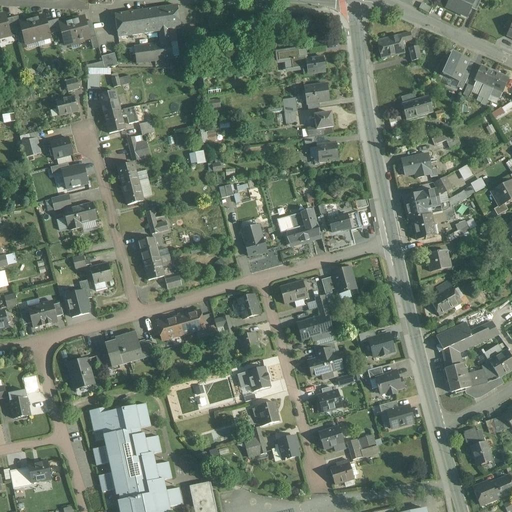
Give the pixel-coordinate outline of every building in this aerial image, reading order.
[(447,8),(466,17),(470,9),(474,0),(448,0),(447,2),(448,4),(447,8)] [(474,0),(470,9),(475,11),(480,0),(474,0)] [(177,6),(161,8),(165,31),(168,30),(174,30),(180,29),(177,6)] [(161,8),(115,15),(118,38),(159,32),(165,31),(161,8)] [(5,15),(0,15),(0,38),(3,38),(3,37),(10,35),(6,20),(5,15)] [(45,16),(32,20),(38,41),(50,38),(49,34),(46,23),(45,16)] [(18,17),(12,18),(15,30),(21,28),(19,23),(20,23),(18,17)] [(12,18),(6,20),(10,35),(11,37),(17,36),(15,30),(12,18)] [(84,18),(72,21),(77,43),(83,41),(83,40),(90,38),(86,23),(84,18)] [(20,23),(19,23),(21,28),(25,44),(38,41),(32,20),(20,23)] [(58,20),(52,21),(55,33),(61,31),(59,25),(58,20)] [(52,21),(46,23),(49,34),(55,33),(52,21)] [(59,25),(61,31),(65,45),(72,43),(72,44),(77,43),(72,21),(59,25)] [(86,23),(90,38),(96,37),(91,21),(86,23)] [(160,44),(152,45),(155,61),(173,59),(170,43),(168,30),(165,31),(159,32),(160,44)] [(174,30),(168,30),(170,43),(176,42),(174,30)] [(410,33),(399,36),(401,43),(412,40),(410,33)] [(399,36),(377,41),(381,59),(404,54),(401,43),(399,36)] [(96,37),(90,38),(93,49),(98,48),(96,37)] [(324,44),(309,47),(309,53),(325,51),(324,44)] [(152,45),(134,48),(136,64),(155,61),(152,45)] [(418,47),(409,49),(412,62),(421,60),(418,47)] [(452,53),(443,74),(459,82),(469,61),(452,53)] [(101,57),(104,69),(117,66),(113,54),(101,57)] [(323,58),(305,60),(306,68),(303,68),(304,76),(325,73),(323,58)] [(495,72),(481,66),(474,81),(483,85),(478,97),(483,99),(495,72)] [(203,70),(199,70),(199,69),(198,69),(199,78),(200,89),(208,88),(206,77),(205,77),(204,69),(203,69),(203,70)] [(200,89),(199,78),(198,70),(192,70),(195,90),(200,89)] [(509,79),(495,72),(483,99),(488,101),(490,95),(500,99),(509,79)] [(87,90),(100,90),(100,76),(87,75),(87,90)] [(115,92),(114,88),(112,79),(109,76),(100,76),(100,90),(99,96),(115,92)] [(118,79),(120,87),(131,84),(129,76),(118,79)] [(118,78),(112,79),(114,88),(120,87),(118,79),(118,78)] [(76,79),(65,82),(68,93),(79,90),(76,79)] [(483,85),(474,81),(472,87),(470,93),(478,97),(483,85)] [(466,84),(462,95),(468,97),(470,93),(472,87),(466,84)] [(327,85),(304,88),(306,104),(307,104),(319,102),(329,101),(327,85)] [(154,88),(157,101),(165,99),(163,87),(159,88),(158,87),(154,88)] [(115,92),(99,96),(104,115),(120,111),(115,92)] [(414,94),(401,98),(403,105),(416,101),(414,94)] [(73,98),(56,102),(59,116),(77,112),(73,98)] [(295,98),(282,100),(282,106),(284,106),(285,111),(283,112),(284,114),(285,114),(295,112),(296,112),(295,98)] [(403,105),(407,120),(431,113),(427,98),(416,101),(403,105)] [(220,101),(205,103),(206,109),(220,107),(220,101)] [(511,103),(511,102),(502,108),(505,113),(511,108),(511,103)] [(285,111),(284,106),(282,106),(268,108),(269,114),(283,112),(285,111)] [(120,111),(104,115),(109,134),(125,130),(122,118),(127,116),(129,125),(138,123),(134,108),(120,111)] [(442,111),(429,115),(431,121),(444,117),(442,111)] [(297,123),(295,112),(285,114),(286,125),(297,123)] [(331,114),(312,116),(312,119),(315,119),(317,130),(323,129),(333,128),(331,114)] [(388,119),(391,131),(402,128),(399,116),(388,119)] [(151,123),(139,125),(142,137),(154,134),(151,123)] [(333,128),(323,129),(324,135),(324,136),(334,134),(333,128)] [(431,140),(434,146),(435,145),(447,140),(451,139),(449,132),(431,140)] [(34,133),(19,137),(21,143),(36,139),(34,133)] [(447,140),(450,149),(460,145),(457,136),(451,139),(447,140)] [(134,138),(127,139),(129,146),(136,145),(134,138)] [(36,139),(21,143),(25,158),(33,156),(31,149),(39,147),(36,139)] [(68,139),(50,143),(54,160),(73,156),(68,139)] [(447,140),(435,145),(438,154),(450,149),(447,140)] [(136,145),(129,146),(133,161),(149,157),(145,142),(136,145)] [(335,144),(317,147),(317,148),(309,149),(310,155),(311,160),(314,159),(314,166),(320,165),(320,163),(337,160),(335,144)] [(192,166),(207,162),(204,151),(190,154),(192,166)] [(428,155),(402,161),(405,176),(415,174),(416,179),(425,177),(424,172),(432,171),(428,155)] [(443,164),(446,171),(456,168),(453,160),(443,164)] [(219,161),(215,161),(216,166),(212,166),(213,172),(221,171),(219,161)] [(133,164),(118,168),(123,187),(138,183),(136,175),(133,164)] [(468,165),(459,170),(464,180),(473,175),(468,165)] [(62,172),(67,190),(88,185),(84,167),(62,172)] [(136,175),(138,183),(144,181),(142,174),(136,175)] [(445,178),(434,184),(441,196),(451,190),(445,178)] [(475,193),(487,187),(482,178),(471,184),(475,193)] [(148,198),(144,181),(138,183),(142,200),(148,198)] [(511,183),(511,182),(493,192),(497,199),(494,201),(498,207),(498,208),(504,205),(511,200),(511,183)] [(138,183),(123,187),(127,206),(143,202),(142,200),(138,183)] [(230,186),(219,189),(221,200),(233,197),(230,186)] [(453,205),(475,194),(471,187),(450,198),(453,205)] [(435,191),(424,194),(427,209),(439,207),(435,191)] [(422,194),(403,198),(408,220),(412,219),(427,216),(422,194)] [(68,196),(51,200),(54,210),(54,211),(71,207),(68,196)] [(455,220),(457,222),(470,217),(475,211),(468,198),(452,207),(455,220)] [(54,210),(51,200),(44,202),(47,212),(54,210)] [(448,202),(440,204),(442,212),(444,211),(450,208),(448,202)] [(93,204),(65,211),(70,231),(82,229),(81,225),(97,221),(93,204)] [(504,205),(498,208),(498,207),(493,210),(497,217),(508,211),(504,205)] [(450,208),(444,211),(446,222),(455,220),(452,207),(450,208)] [(300,214),(276,221),(280,234),(286,232),(290,246),(300,243),(301,245),(309,243),(308,240),(319,238),(311,211),(300,214)] [(446,222),(444,211),(442,212),(430,215),(433,225),(446,222)] [(153,212),(146,214),(148,221),(155,219),(153,212)] [(357,212),(346,215),(350,229),(350,231),(362,228),(357,212)] [(346,215),(328,220),(332,234),(342,231),(343,231),(350,229),(346,215)] [(427,216),(412,219),(417,241),(435,237),(433,225),(430,215),(427,216)] [(460,230),(463,235),(476,228),(470,217),(457,222),(458,224),(454,225),(456,232),(460,230)] [(166,223),(156,225),(155,219),(148,221),(152,235),(168,231),(166,223)] [(259,229),(242,234),(245,244),(244,244),(248,257),(259,254),(259,255),(266,253),(262,239),(259,229)] [(456,232),(447,237),(450,243),(459,238),(456,232)] [(154,239),(138,243),(143,262),(159,258),(154,239)] [(446,252),(427,256),(430,273),(450,269),(446,252)] [(159,258),(143,262),(148,281),(164,277),(161,265),(170,262),(169,256),(159,258)] [(83,257),(72,260),(75,270),(86,267),(83,257)] [(275,265),(274,261),(267,263),(265,258),(249,264),(252,273),(275,265)] [(108,265),(90,269),(96,292),(107,289),(105,283),(112,281),(108,265)] [(350,268),(332,273),(338,295),(356,290),(350,268)] [(476,276),(470,277),(471,287),(478,286),(476,276)] [(179,277),(165,281),(167,290),(182,286),(179,277)] [(328,279),(321,281),(325,296),(332,294),(328,279)] [(302,282),(280,288),(284,305),(294,303),(295,309),(305,306),(303,300),(307,299),(302,282)] [(448,282),(436,289),(439,295),(451,288),(448,282)] [(439,295),(429,301),(439,317),(461,304),(451,288),(439,295)] [(66,296),(72,319),(89,314),(83,291),(66,296)] [(15,295),(4,298),(7,308),(17,305),(15,295)] [(254,296),(238,301),(243,320),(259,315),(254,296)] [(325,296),(315,299),(317,308),(328,306),(328,305),(325,296)] [(52,302),(40,305),(45,326),(51,325),(51,324),(57,322),(56,317),(53,306),(52,302)] [(60,304),(53,306),(56,317),(63,316),(60,304)] [(328,305),(328,306),(330,315),(331,317),(337,315),(333,304),(328,305)] [(40,305),(28,308),(28,312),(31,324),(33,329),(39,327),(39,328),(45,326),(40,305)] [(328,306),(317,308),(320,318),(327,316),(330,315),(328,306)] [(28,312),(20,314),(23,326),(31,324),(28,312)] [(204,329),(199,312),(185,316),(188,326),(181,328),(183,335),(204,329)] [(184,314),(178,316),(178,318),(181,328),(188,326),(185,316),(184,314)] [(320,318),(316,319),(297,325),(302,341),(312,338),(313,343),(322,340),(321,335),(330,333),(325,318),(328,317),(327,316),(320,318)] [(228,317),(214,321),(216,329),(223,327),(225,334),(232,332),(228,317)] [(178,318),(164,322),(167,332),(160,334),(162,341),(183,335),(181,328),(178,318)] [(163,320),(157,322),(160,334),(167,332),(164,322),(163,320)] [(465,324),(436,337),(440,345),(436,347),(439,353),(442,351),(443,353),(445,366),(461,362),(459,354),(499,335),(492,323),(470,333),(465,324)] [(232,332),(225,334),(228,341),(234,339),(232,332)] [(115,341),(122,366),(149,358),(147,353),(144,342),(138,344),(135,333),(119,337),(120,340),(115,341)] [(228,341),(225,334),(212,338),(214,345),(228,341)] [(254,334),(238,338),(244,358),(260,353),(254,334)] [(389,335),(368,341),(373,358),(380,356),(380,357),(387,355),(387,354),(393,353),(393,350),(393,349),(389,335)] [(150,340),(144,342),(147,353),(153,351),(150,340)] [(112,369),(122,366),(115,341),(105,344),(108,354),(111,368),(112,369)] [(333,343),(316,347),(319,358),(307,362),(312,379),(321,376),(323,381),(338,377),(336,372),(343,370),(340,359),(338,360),(333,343)] [(503,354),(495,343),(481,351),(483,355),(484,354),(490,364),(498,378),(511,369),(511,360),(507,352),(503,354)] [(108,354),(102,356),(106,369),(111,368),(108,354)] [(102,355),(95,357),(100,371),(106,370),(106,369),(102,356),(102,355)] [(86,360),(68,365),(75,391),(94,385),(86,360)] [(461,366),(461,362),(445,366),(446,370),(445,370),(445,371),(451,393),(464,390),(470,388),(467,375),(465,370),(463,370),(462,366),(461,366)] [(493,381),(498,378),(490,364),(481,367),(482,371),(486,380),(491,378),(493,381)] [(264,368),(248,373),(253,392),(269,388),(264,368)] [(366,368),(349,373),(350,376),(351,376),(367,371),(366,368)] [(367,371),(370,382),(376,380),(376,379),(383,377),(381,368),(367,371)] [(383,377),(376,379),(376,380),(370,382),(372,390),(378,388),(380,395),(387,393),(388,396),(395,394),(394,391),(403,388),(401,380),(398,381),(395,371),(391,372),(391,375),(383,377)] [(482,371),(467,375),(470,388),(487,383),(486,380),(482,371)] [(350,376),(338,380),(340,387),(353,383),(351,376),(350,376)] [(464,390),(465,395),(474,400),(480,398),(502,384),(498,378),(493,381),(491,378),(486,380),(487,383),(470,388),(464,390)] [(25,392),(9,395),(13,419),(30,416),(25,392)] [(337,392),(318,397),(322,413),(332,410),(334,416),(342,414),(341,408),(342,408),(337,392)] [(129,398),(123,401),(125,406),(132,403),(129,398)] [(396,402),(379,406),(381,415),(387,414),(387,413),(398,410),(396,402)] [(274,403),(258,408),(252,410),(254,418),(260,417),(263,427),(279,422),(274,403)] [(425,511),(425,509),(410,511),(395,511),(394,509),(378,511),(216,511),(210,483),(189,487),(194,511),(170,511),(169,508),(182,505),(179,489),(166,491),(164,481),(172,479),(168,463),(156,465),(153,455),(161,453),(158,437),(145,439),(144,434),(141,435),(140,429),(150,427),(146,404),(109,412),(114,435),(103,437),(105,447),(93,450),(96,466),(109,464),(111,474),(98,477),(102,493),(115,490),(116,496),(118,496),(120,501),(117,502),(119,511),(425,511)] [(511,406),(509,409),(510,411),(503,417),(507,422),(511,428),(511,406)] [(398,410),(387,413),(387,414),(391,429),(413,423),(408,407),(398,410)] [(108,408),(89,412),(94,433),(102,431),(103,437),(114,435),(109,412),(108,408)] [(503,417),(496,419),(499,431),(509,428),(505,423),(507,422),(503,417)] [(492,421),(485,423),(489,434),(496,432),(492,421)] [(259,428),(252,430),(255,438),(261,437),(259,428)] [(338,428),(319,434),(324,450),(343,444),(338,428)] [(485,443),(479,445),(474,431),(466,433),(464,436),(466,443),(466,444),(472,442),(473,447),(471,447),(477,467),(491,462),(485,443)] [(370,436),(357,440),(360,448),(373,445),(370,436)] [(255,438),(255,439),(244,442),(249,458),(266,453),(261,437),(255,438)] [(294,437),(277,442),(279,448),(283,461),(299,456),(294,437)] [(357,440),(347,443),(350,454),(360,451),(357,440)] [(360,451),(362,458),(377,453),(375,447),(360,451)] [(274,463),(283,461),(279,448),(271,451),(274,463)] [(360,451),(350,454),(352,461),(362,458),(360,451)] [(348,461),(340,463),(341,466),(330,470),(335,486),(354,480),(349,464),(348,461)] [(47,463),(29,466),(32,483),(43,481),(43,482),(50,481),(47,463)] [(511,484),(509,477),(490,485),(489,483),(474,489),(480,505),(511,492),(511,484)] [(23,484),(13,486),(16,497),(26,495),(23,484)] [(511,500),(503,505),(507,511),(508,511),(511,510),(511,500)]
